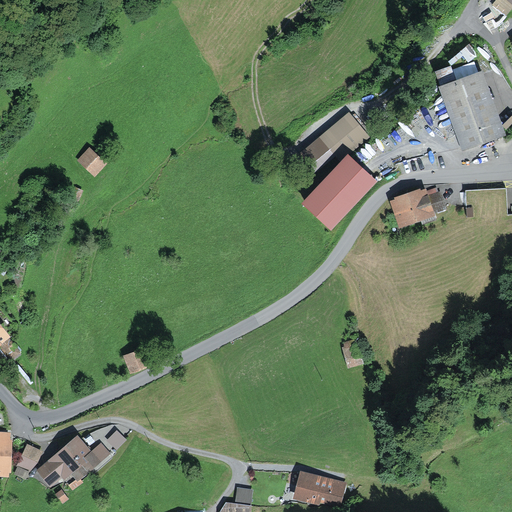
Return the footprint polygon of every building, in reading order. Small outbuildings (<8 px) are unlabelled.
[(511,0),(498,0),(494,5),(506,15),(511,7),(511,0)] [(480,75),(443,88),(464,147),(502,133),(480,75)] [(368,135),(350,114),(321,138),(339,159),(368,135)] [(81,160),(94,174),(104,164),(89,151),(81,160)] [(331,226),(373,181),(348,157),(305,202),(331,226)] [(75,188),(71,198),(77,200),(81,191),(75,188)] [(392,202),(400,224),(421,217),(424,223),(434,219),(425,191),(392,202)] [(18,352),(6,335),(0,327),(0,344),(10,358),(18,352)] [(346,353),(350,366),(363,362),(359,349),(358,350),(356,345),(347,348),(348,353),(346,353)] [(134,354),(139,367),(146,365),(143,356),(147,355),(145,350),(134,354)] [(127,356),(132,370),(139,367),(134,354),(127,356)] [(107,436),(118,447),(128,437),(117,426),(107,436)] [(0,474),(4,474),(4,470),(6,470),(8,433),(0,432),(0,474)] [(67,447),(80,462),(87,470),(107,453),(100,444),(91,452),(86,447),(84,449),(77,440),(67,447)] [(27,445),(17,466),(28,471),(35,461),(39,451),(27,445)] [(75,475),(78,478),(87,470),(80,462),(67,447),(41,470),(51,482),(56,478),(57,480),(63,476),(67,481),(75,475)] [(310,498),(339,505),(345,483),(329,479),(328,483),(303,476),(297,498),(309,501),(310,498)] [(250,504),(252,491),(238,489),(236,502),(250,504)]
